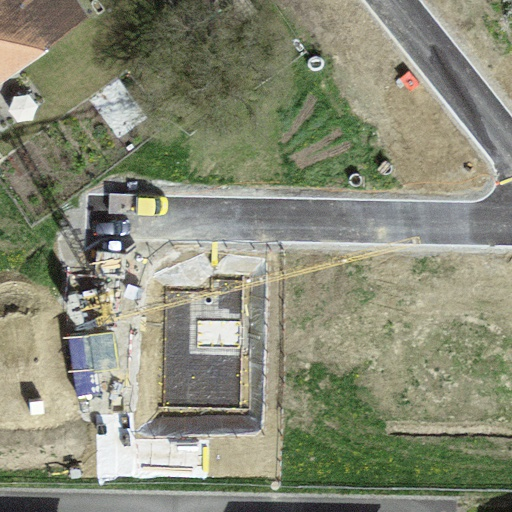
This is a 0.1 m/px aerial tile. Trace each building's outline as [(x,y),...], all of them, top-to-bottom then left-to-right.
[(0,0),(0,43),(48,10),(40,0),(0,0)] [(243,411),(246,279),(188,278),(163,277),(163,282),(161,336),(159,409),(243,411)] [(104,335),(161,336),(163,282),(106,281),(104,335)] [(443,405),(444,282),(401,281),(367,281),(367,351),(344,351),(344,403),(443,405)] [(511,286),(504,286),(502,371),(511,371),(511,286)]
